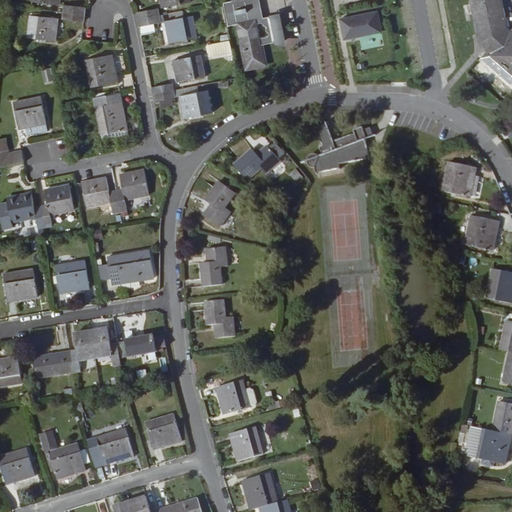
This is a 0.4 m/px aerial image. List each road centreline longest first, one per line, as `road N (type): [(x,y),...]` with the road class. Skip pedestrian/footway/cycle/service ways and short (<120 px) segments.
road 1 (residential): [(511,183),(494,150),(452,115),(411,103),(318,98)]
road 2 (residential): [(175,300),(0,331)]
road 3 (residential): [(206,459),(52,511)]
road 4 (residential): [(175,300),(206,459)]
road 5 (residential): [(155,148),(132,33),(108,11)]
road 6 (residential): [(318,98),(229,130),(192,170)]
road 7 (residential): [(192,170),(172,212),(175,300)]
